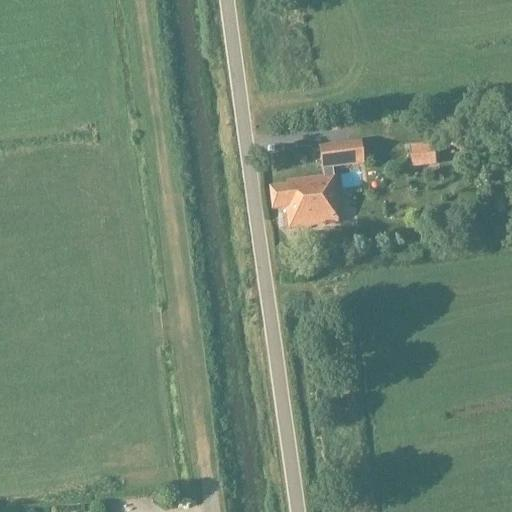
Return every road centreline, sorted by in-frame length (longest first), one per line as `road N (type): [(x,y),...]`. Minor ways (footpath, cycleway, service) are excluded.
road 1 (unclassified): [(296,511),(225,0)]
road 2 (track): [(139,0),(209,511)]
